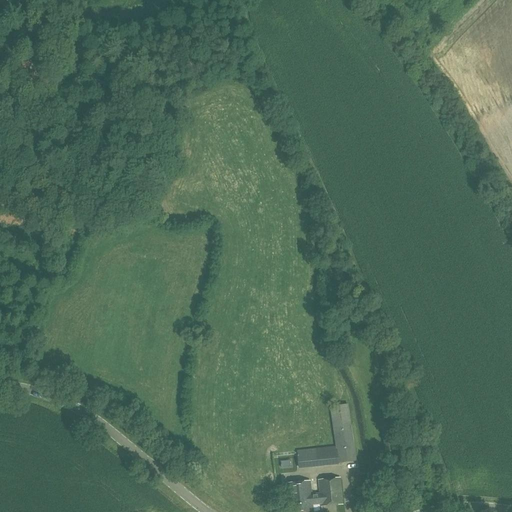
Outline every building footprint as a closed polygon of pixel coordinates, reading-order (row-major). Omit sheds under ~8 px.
[(348,405),(331,408),(337,447),(339,463),(356,461),(348,405)] [(393,418),(391,418),(389,409),(381,410),(382,415),(380,415),(387,453),(399,450),(393,418)] [(339,463),(337,447),(298,451),(300,467),(339,463)] [(341,478),(319,481),(321,494),(322,504),(322,506),(344,504),(341,478)] [(311,481),(287,484),(289,500),(286,500),(287,509),(290,509),(290,511),(313,511),(313,504),(322,504),(321,494),(312,495),(311,481)]
